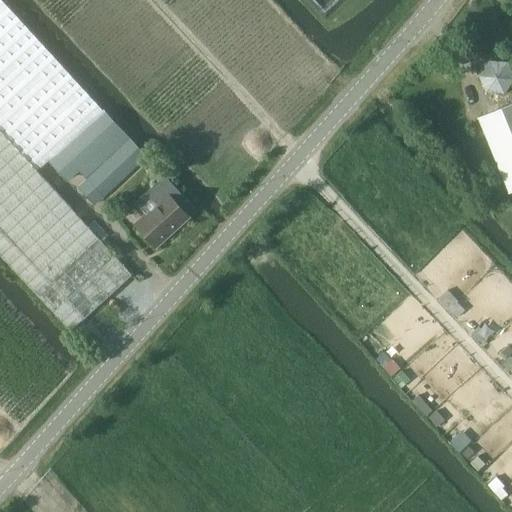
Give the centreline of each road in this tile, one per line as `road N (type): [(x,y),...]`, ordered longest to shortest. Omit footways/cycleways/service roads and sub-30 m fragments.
road 1 (residential): [(0,488),(436,0)]
road 2 (track): [(511,390),(294,162)]
road 3 (track): [(301,154),(155,0)]
road 4 (track): [(89,207),(0,113)]
